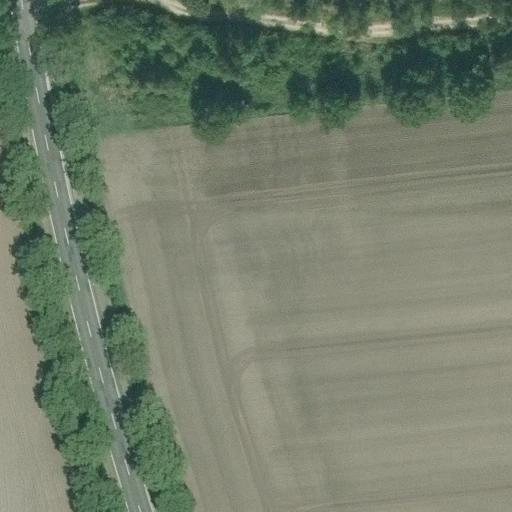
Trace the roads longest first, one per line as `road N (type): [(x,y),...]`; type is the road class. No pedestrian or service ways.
road 1 (tertiary): [(155,511),(42,107),(28,0)]
road 2 (track): [(511,7),(373,28),(208,0)]
